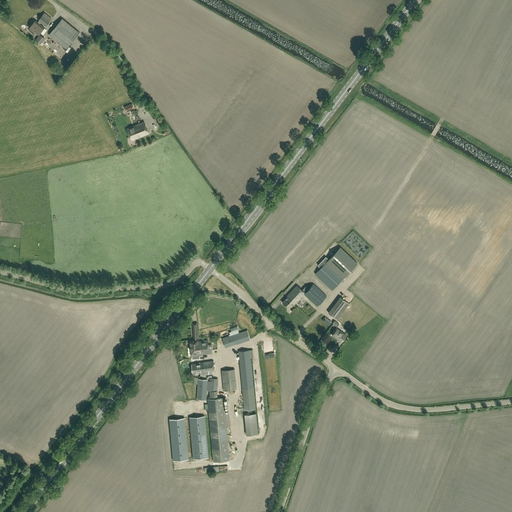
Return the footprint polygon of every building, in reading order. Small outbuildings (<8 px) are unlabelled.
[(38,20),(39,21),(41,22),(46,26),(52,19),(45,13),(38,20)] [(49,35),(65,49),(79,33),(63,19),(49,35)] [(40,24),(41,22),(39,21),(38,22),(35,20),(29,27),(31,29),(29,31),(33,34),(35,32),(38,35),(44,28),(40,24)] [(46,38),(40,34),(36,40),(41,44),(46,38)] [(125,106),(127,112),(135,109),(133,103),(125,106)] [(131,140),(149,133),(144,122),(127,129),(131,140)] [(358,264),(341,247),(315,274),(332,290),(358,264)] [(317,306),(327,296),(314,284),(305,292),(297,285),(287,295),(288,296),(283,302),(289,308),(294,302),(295,303),(304,293),(317,306)] [(338,319),(350,303),(341,297),(329,313),(338,319)] [(194,340),(190,340),(191,345),(191,352),(192,357),(193,357),(193,359),(200,358),(200,356),(202,356),(202,354),(203,354),(209,354),(209,349),(211,349),(212,348),(212,346),(211,345),(209,345),(208,340),(199,341),(199,340),(197,323),(193,323),(194,340)] [(333,335),(342,342),(346,335),(338,329),(333,335)] [(226,347),(250,339),(247,330),(223,338),(226,347)] [(256,409),(254,388),(251,358),(254,358),(253,350),(250,350),(239,351),(245,410),(256,409)] [(209,374),(208,371),(215,370),(214,361),(200,362),(200,363),(192,364),(193,373),(201,372),(202,375),(209,374)] [(222,371),(224,390),(236,389),(235,370),(222,371)] [(218,398),(217,392),(218,379),(211,378),(210,391),(211,398),(208,399),(213,462),(230,460),(224,397),(218,398)] [(207,400),(208,380),(199,379),(198,400),(207,400)] [(256,413),(245,414),(247,435),(258,434),(256,413)] [(205,416),(190,417),(193,459),(208,457),(205,416)] [(188,459),(185,418),(170,419),(173,460),(188,459)]
